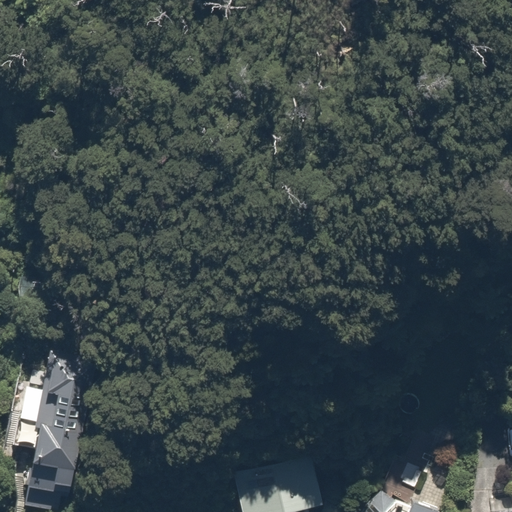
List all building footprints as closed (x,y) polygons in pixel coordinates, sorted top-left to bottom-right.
[(10,376),(2,448),(27,450),(21,507),(66,511),(83,360),(38,355),(35,379),(10,376)] [(511,367),(482,366),(479,420),(511,421),(511,367)] [(234,471),(241,511),(324,511),(330,511),(319,454),(234,471)] [(370,472),(353,511),(439,511),(443,503),(370,472)] [(511,511),(511,495),(480,502),(481,511),(511,511)]
